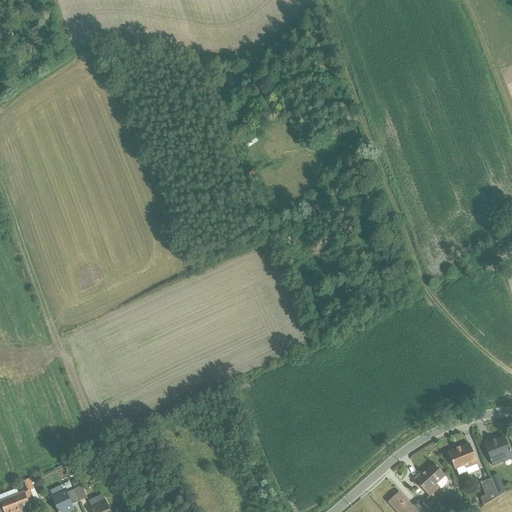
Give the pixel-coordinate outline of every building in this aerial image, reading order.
[(238,86),(237,69),(224,69),(225,87),(238,86)] [(239,97),(244,94),(239,89),(233,93),(239,97)] [(216,93),(219,100),(221,99),(222,100),(226,99),(224,95),(221,97),(219,92),(216,93)] [(233,126),(228,128),(230,134),(233,133),(233,132),(235,131),(242,127),(240,122),(236,124),(236,123),(234,123),(235,125),(233,125),(233,126)] [(253,142),(246,145),(252,161),(258,159),(258,156),(262,155),(258,145),(254,146),(253,142)] [(345,151),(324,170),(329,175),(350,157),(345,151)] [(493,467),(511,459),(511,455),(505,437),(494,442),(493,439),(483,443),(493,467)] [(455,470),(456,470),(459,476),(467,472),(469,475),(479,471),(477,465),(477,464),(470,445),(448,453),(455,470)] [(440,488),(441,490),(446,485),(447,484),(447,482),(447,481),(447,480),(447,479),(446,478),(434,465),(421,477),(419,475),(414,480),(430,498),(440,488)] [(498,474),(491,477),(491,479),(497,493),(505,490),(498,474)] [(30,489),(36,486),(31,476),(25,479),(30,489)] [(74,488),(80,485),(77,479),(71,481),(74,488)] [(483,506),(499,497),(497,493),(491,479),(480,483),(486,496),(480,498),(483,506)] [(41,484),(35,487),(39,495),(45,492),(41,484)] [(62,485),(51,490),(53,496),(51,497),(58,511),(69,511),(70,511),(74,509),(74,510),(75,510),(73,505),(80,502),(74,490),(67,493),(66,490),(65,491),(62,485)] [(74,490),(80,502),(87,498),(82,486),(74,490)] [(32,511),(31,506),(36,504),(30,491),(25,493),(25,491),(18,494),(17,489),(7,493),(7,494),(0,497),(0,501),(1,504),(4,511),(16,511),(24,509),(25,511),(32,511)] [(429,511),(428,510),(419,501),(412,507),(399,493),(389,502),(397,511),(429,511)] [(103,495),(89,501),(91,507),(106,500),(103,495)] [(111,511),(106,500),(91,507),(93,511),(111,511)]
